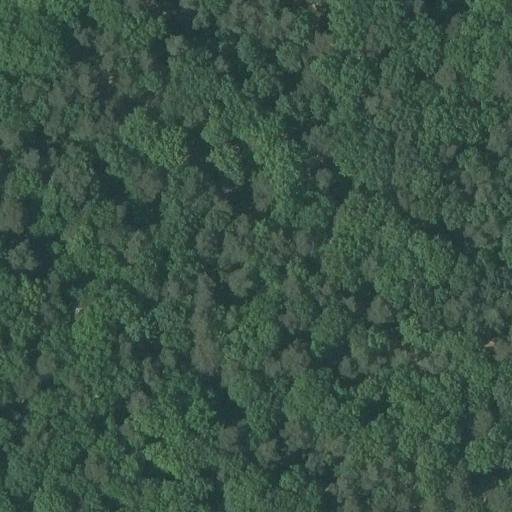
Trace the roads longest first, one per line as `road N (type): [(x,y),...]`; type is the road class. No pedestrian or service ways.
road 1 (track): [(143,511),(511,18)]
road 2 (track): [(193,445),(308,511)]
